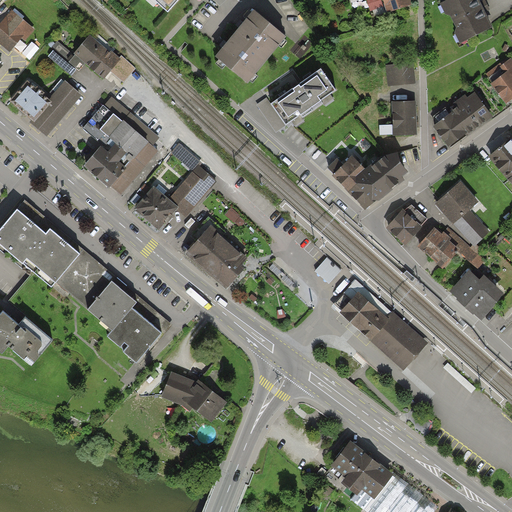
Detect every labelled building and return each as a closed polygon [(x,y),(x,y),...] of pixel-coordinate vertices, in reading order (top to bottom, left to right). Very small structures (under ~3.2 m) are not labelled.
[(187,0),(154,0),(174,16),(187,0)] [(414,5),(412,0),(383,0),(388,14),(414,5)] [(494,28),(479,0),(451,0),(443,4),(463,44),(494,28)] [(33,30),(12,12),(0,26),(0,39),(11,49),(22,36),(25,39),(33,30)] [(288,39),(256,13),(219,57),(251,83),(288,39)] [(114,49),(95,33),(75,55),(83,62),(84,60),(104,77),(110,70),(124,82),(136,68),(122,56),(119,59),(112,52),(114,49)] [(83,62),(58,41),(52,48),(77,69),(83,62)] [(76,70),(65,60),(60,66),(72,75),(76,70)] [(511,60),(511,61),(502,69),(506,74),(493,84),(510,104),(511,102),(511,60)] [(414,64),(389,66),(390,87),(416,85),(414,64)] [(272,103),(288,127),(340,92),(323,68),(272,103)] [(33,123),(46,134),(79,95),(66,84),(57,95),(53,91),(48,96),(49,97),(47,99),(42,95),(43,93),(37,87),(36,89),(27,82),(11,101),(35,121),(33,123)] [(479,93),(435,124),(451,148),(495,117),(479,93)] [(85,129),(105,146),(87,167),(120,195),(157,151),(144,141),(151,133),(110,99),(85,129)] [(418,102),(395,103),(396,137),(419,136),(418,102)] [(511,139),(491,156),(509,179),(511,177),(511,139)] [(172,152),(193,171),(202,162),(181,143),(172,152)] [(365,166),(352,153),(332,173),(365,208),(410,174),(397,148),(385,152),(365,166)] [(176,207),(186,216),(216,182),(199,167),(172,199),(178,204),(176,207)] [(481,204),(461,183),(437,206),(475,247),(490,233),(471,213),(481,204)] [(163,196),(155,189),(137,209),(159,228),(165,221),(167,223),(172,216),(170,214),(176,207),(178,204),(172,199),(165,193),(163,196)] [(78,256),(81,254),(22,204),(0,230),(0,243),(52,288),(56,282),(78,256)] [(424,227),(403,210),(386,230),(407,247),(424,227)] [(188,255),(229,289),(246,269),(237,261),(245,252),(213,225),(188,255)] [(462,254),(435,232),(421,249),(448,271),(462,254)] [(56,282),(88,309),(110,283),(78,256),(56,282)] [(327,257),(315,270),(329,283),(342,269),(327,257)] [(407,269),(404,272),(413,280),(416,277),(407,269)] [(504,299),(471,271),(453,292),(486,320),(504,299)] [(362,332),(364,329),(344,312),(362,291),(423,345),(405,366),(371,336),(369,338),(404,370),(428,343),(356,279),(332,306),(362,332)] [(107,335),(138,361),(167,327),(112,280),(110,283),(88,309),(112,329),(107,335)] [(405,366),(423,345),(362,291),(344,312),(364,329),(371,336),(405,366)] [(32,364),(53,339),(26,316),(19,324),(3,310),(0,314),(0,349),(3,352),(9,345),(32,364)] [(214,425),(230,405),(200,381),(171,372),(163,399),(194,408),(214,425)] [(395,473),(353,442),(335,467),(362,487),(352,501),(366,511),(431,511),(406,493),(410,488),(393,476),(395,473)]
